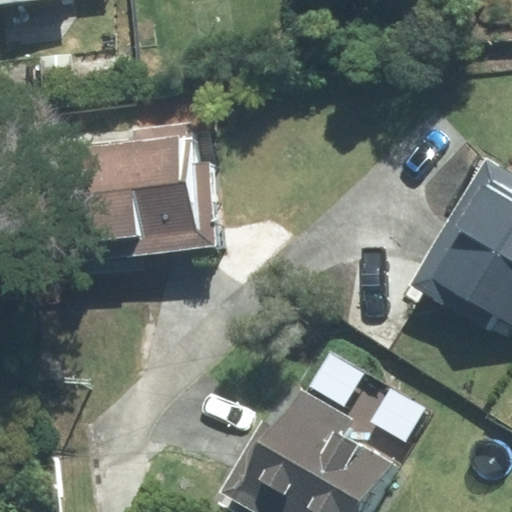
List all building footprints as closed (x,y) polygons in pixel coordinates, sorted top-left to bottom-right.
[(0,0),(0,101),(2,101),(0,74),(0,13),(90,4),(89,0),(0,0)] [(35,61),(3,63),(5,94),(37,92),(35,61)] [(233,255),(224,165),(205,167),(201,126),(141,131),(143,150),(99,155),(108,251),(144,249),(146,264),(233,255)] [(426,293),(497,335),(507,321),(511,323),(511,171),(501,165),(426,293)] [(258,511),(374,511),(402,467),(355,439),(364,423),(314,393),(290,432),(276,423),(232,496),(258,511)]
